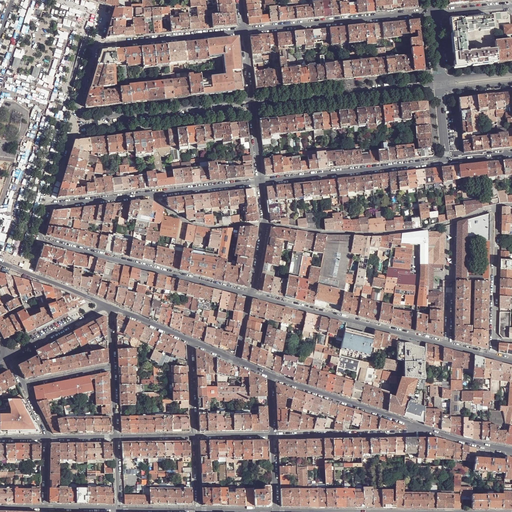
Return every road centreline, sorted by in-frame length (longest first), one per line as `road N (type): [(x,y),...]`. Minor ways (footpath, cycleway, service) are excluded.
road 1 (residential): [(251,100),(83,116),(76,107),(100,45),(244,31)]
road 2 (residential): [(250,294),(40,238),(50,204),(144,194)]
road 3 (residential): [(264,224),(377,234),(496,206)]
road 4 (residential): [(447,343),(250,294)]
road 5 (residential): [(433,12),(244,31)]
road 6 (residential): [(439,83),(251,100)]
road 7 (residential): [(261,182),(446,160)]
road 8 (tertiary): [(272,377),(430,432)]
road 9 (residential): [(430,432),(273,434)]
road 10 (residential): [(496,206),(493,340)]
road 11 (unknown): [(0,209),(16,196),(36,137),(38,90)]
road 12 (residential): [(264,224),(189,223),(144,194)]
